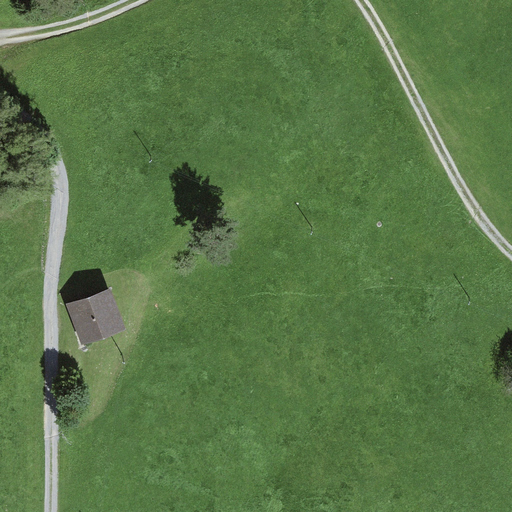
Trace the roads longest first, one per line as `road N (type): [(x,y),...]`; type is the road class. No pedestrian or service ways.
road 1 (track): [(511,255),(476,217),(359,0)]
road 2 (track): [(52,244),(44,511)]
road 3 (track): [(0,103),(27,118),(49,148),(60,179),(52,244)]
road 4 (track): [(122,0),(0,34)]
